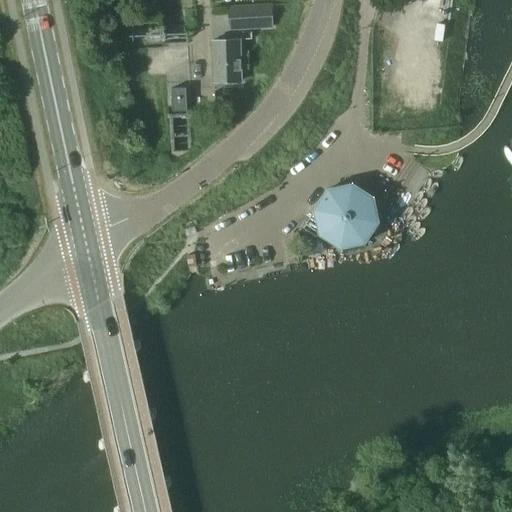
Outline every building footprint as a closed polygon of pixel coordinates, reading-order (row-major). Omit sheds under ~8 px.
[(271,7),(229,8),(230,30),(272,28),(271,7)] [(212,41),(214,83),(243,82),(241,40),(212,41)] [(186,89),(171,90),(172,113),(187,113),(186,89)] [(349,185),(325,190),(301,225),(337,249),(361,243),(375,223),(370,198),(349,185)] [(302,253),(310,251),(306,236),(299,238),(302,253)] [(188,268),(196,266),(195,256),(195,255),(187,256),(188,268)]
